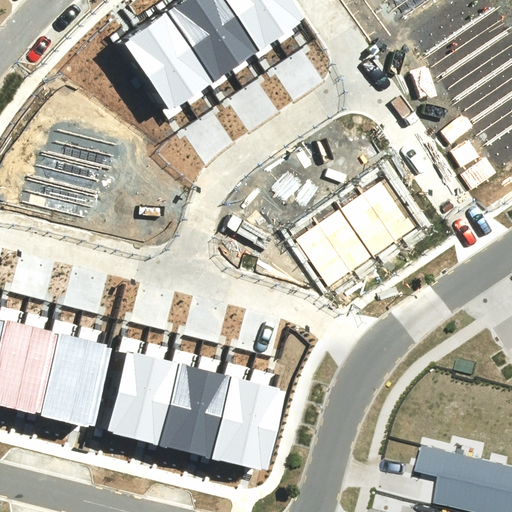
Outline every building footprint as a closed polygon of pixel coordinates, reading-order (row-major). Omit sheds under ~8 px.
[(307,19),(294,0),(190,0),(125,41),(167,107),(307,19)] [(380,178),(294,238),(328,286),(414,226),(380,178)] [(0,324),(0,404),(86,425),(104,350),(0,324)] [(124,352),(105,428),(266,467),(285,391),(124,352)] [(447,469),(441,495),(511,511),(511,461),(429,442),(424,464),(447,469)]
